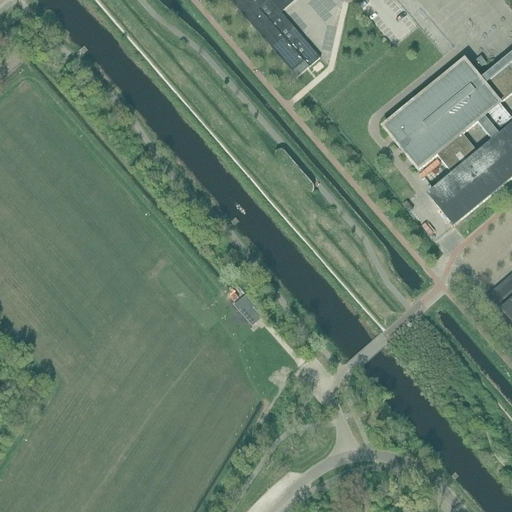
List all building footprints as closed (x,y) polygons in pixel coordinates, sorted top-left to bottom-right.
[(233,0),(231,2),(231,3),(232,2),(242,14),(241,14),(241,15),(242,14),(252,26),(251,26),(251,27),(252,26),(262,37),(261,38),(262,38),(272,49),(271,50),(272,50),(273,50),(282,61),(282,62),(283,61),(293,73),(292,73),(292,74),(293,73),(297,78),(296,79),(297,79),(320,59),(281,14),(282,14),(281,13),(296,1),(297,1),(296,0),(233,0)] [(511,54),(504,61),(480,81),(465,62),(384,129),(419,172),(437,157),(454,176),(429,197),(454,227),(511,180),(511,54)] [(487,64),(484,61),(481,57),(480,57),(480,58),(475,63),(474,62),(474,63),(480,70),(487,64)] [(313,184),(308,179),(286,154),(286,153),(285,152),(284,151),(283,151),(282,150),(281,150),(280,150),(278,150),(277,150),(276,151),(275,152),(274,153),(281,161),(273,168),(296,194),(306,186),(307,187),(307,188),(307,189),(307,190),(307,191),(306,192),(306,193),(305,193),(309,198),(310,197),(311,196),(312,194),(313,193),(313,191),(314,190),(314,188),(314,187),(313,186),(313,185),(313,184)] [(409,214),(413,211),(407,203),(403,206),(409,214)] [(433,215),(424,222),(428,227),(437,220),(433,215)] [(511,275),(483,301),(511,335),(511,275)] [(265,317),(246,296),(234,306),(252,327),(265,317)]
